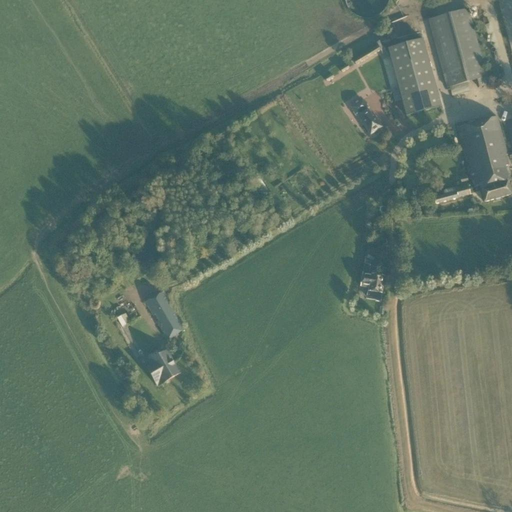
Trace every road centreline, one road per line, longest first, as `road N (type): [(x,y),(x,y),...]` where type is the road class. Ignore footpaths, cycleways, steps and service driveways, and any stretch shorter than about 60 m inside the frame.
road 1 (track): [(439,511),(410,496),(406,478),(390,309),(394,154)]
road 2 (unclassified): [(394,154),(402,140),(432,125),(511,106)]
